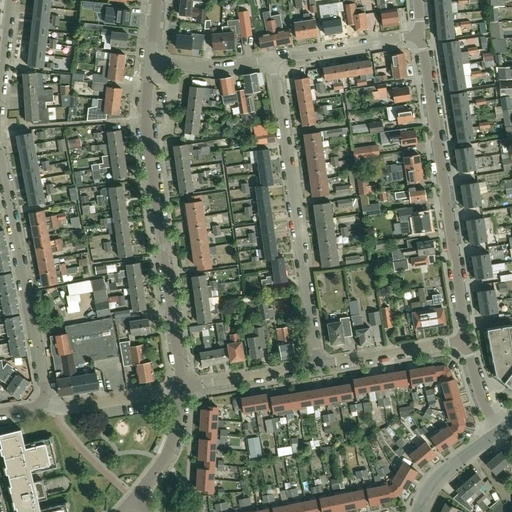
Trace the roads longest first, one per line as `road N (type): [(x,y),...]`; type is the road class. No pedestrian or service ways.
road 1 (tertiary): [(183,389),(146,132),(150,61)]
road 2 (residential): [(318,365),(271,60)]
road 3 (residential): [(464,340),(417,36)]
road 4 (residential): [(42,400),(0,156)]
road 5 (residential): [(318,365),(464,340)]
road 6 (residential): [(417,36),(271,60)]
road 7 (residential): [(42,400),(68,410),(183,389)]
road 8 (residential): [(183,389),(318,365)]
road 9 (tertiary): [(134,500),(170,449),(183,389)]
road 10 (residential): [(271,60),(226,68),(150,61)]
